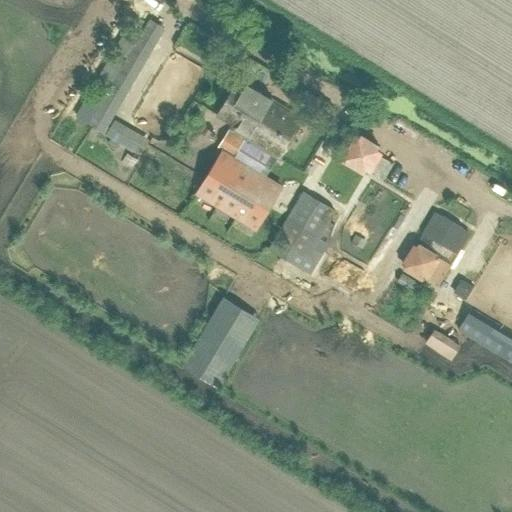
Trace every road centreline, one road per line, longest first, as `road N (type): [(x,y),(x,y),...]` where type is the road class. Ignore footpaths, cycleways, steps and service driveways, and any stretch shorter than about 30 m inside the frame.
road 1 (track): [(19,128),(310,308),(340,300),(448,367),(483,358),(511,376)]
road 2 (track): [(407,511),(0,269)]
road 3 (track): [(177,0),(511,207)]
road 4 (track): [(411,345),(503,202)]
road 5 (track): [(355,310),(443,165)]
road 6 (track): [(0,162),(80,26)]
